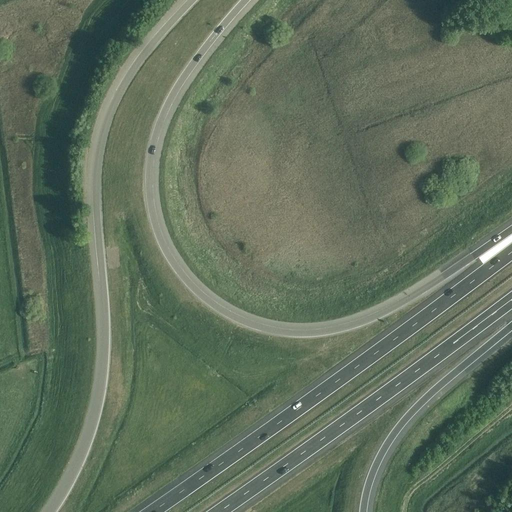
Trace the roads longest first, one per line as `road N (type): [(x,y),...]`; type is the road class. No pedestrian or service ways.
road 1 (motorway): [(511,230),(403,304),(352,322),(253,323),(200,294),(174,268),(156,232),(148,171),(154,138),(185,73),(247,0)]
road 2 (motorway): [(193,0),(142,50),(100,139),(93,183),(105,379),(83,457),(52,511)]
road 3 (motorway): [(511,252),(151,511)]
road 4 (motorway): [(215,511),(511,299)]
road 5 (motorway): [(364,511),(366,489),(400,428),(511,328)]
